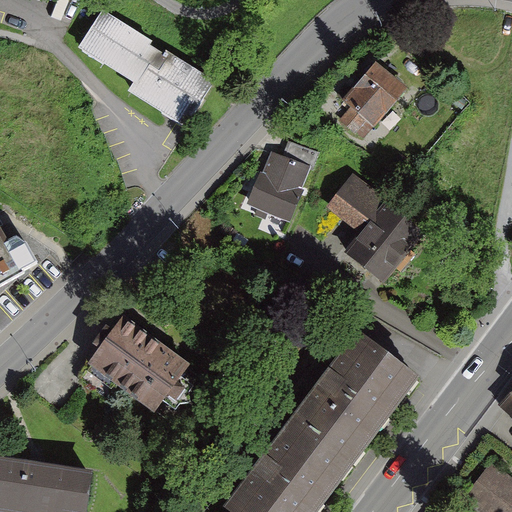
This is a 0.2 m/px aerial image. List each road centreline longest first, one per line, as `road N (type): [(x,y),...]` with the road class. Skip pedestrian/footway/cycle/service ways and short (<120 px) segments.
road 1 (tertiary): [(0,368),(166,211),(327,38),(382,0)]
road 2 (secondary): [(375,511),(511,341)]
